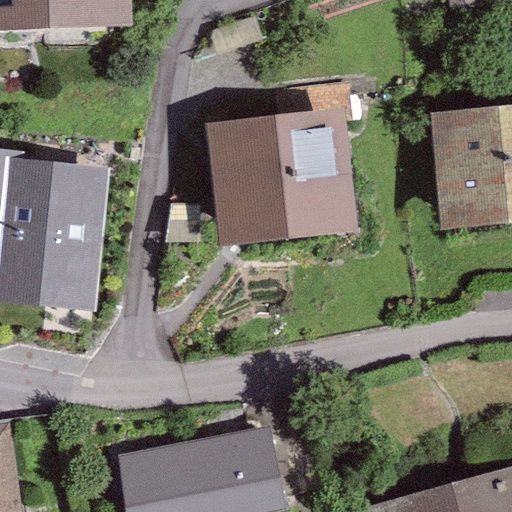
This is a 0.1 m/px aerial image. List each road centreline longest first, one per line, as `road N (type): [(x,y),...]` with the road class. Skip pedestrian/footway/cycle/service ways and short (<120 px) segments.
road 1 (residential): [(201,0),(174,59),(117,398)]
road 2 (residential): [(117,398),(511,332)]
